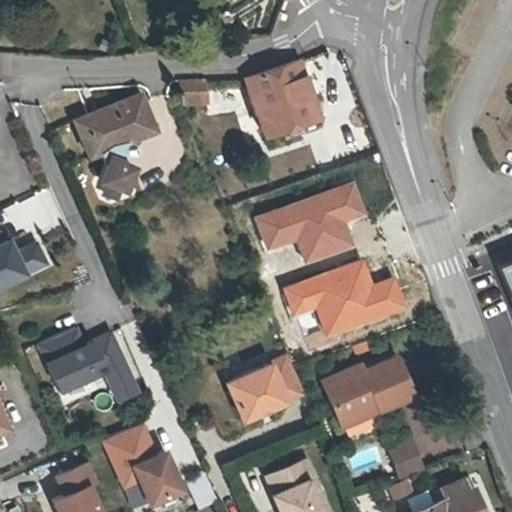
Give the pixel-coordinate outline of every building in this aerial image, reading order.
[(243,78),(263,135),(281,129),(285,140),(301,134),(298,124),(317,117),(297,60),(243,78)] [(179,103),(204,101),(204,80),(176,80),(179,103)] [(121,182),(127,167),(114,160),(108,146),(151,130),(136,95),(70,121),(85,155),(95,152),(101,166),(96,178),(113,185),(121,182)] [(0,280),(40,261),(31,243),(11,253),(4,240),(0,241),(0,280)] [(280,329),(291,358),(297,356),(295,351),(301,349),(293,324),(280,329)] [(112,401),(131,392),(105,333),(78,345),(71,327),(33,344),(54,390),(98,370),(112,401)] [(283,353),(221,380),(237,417),(299,390),(283,353)] [(369,398),(374,408),(409,392),(392,354),(359,369),(357,362),(317,379),(333,414),(369,398)] [(337,424),(374,408),(369,398),(333,414),(337,424)] [(143,503),(175,489),(159,450),(149,454),(136,423),(98,440),(118,486),(133,480),(143,503)] [(394,475),(414,468),(404,441),(384,448),(394,475)] [(318,511),(304,478),(310,475),(301,456),(260,475),(268,492),(266,493),(275,511),(325,511),(326,511),(325,511),(318,511)] [(92,481),(83,462),(51,476),(59,494),(47,500),(52,511),(93,511),(83,485),(92,481)] [(209,494),(199,472),(182,480),(192,502),(209,494)] [(325,511),(326,511),(310,475),(304,478),(318,511),(325,511)] [(479,511),(472,496),(466,498),(462,488),(458,479),(435,487),(440,498),(403,511),(479,511)] [(468,485),(462,488),(466,498),(472,496),(468,485)]
